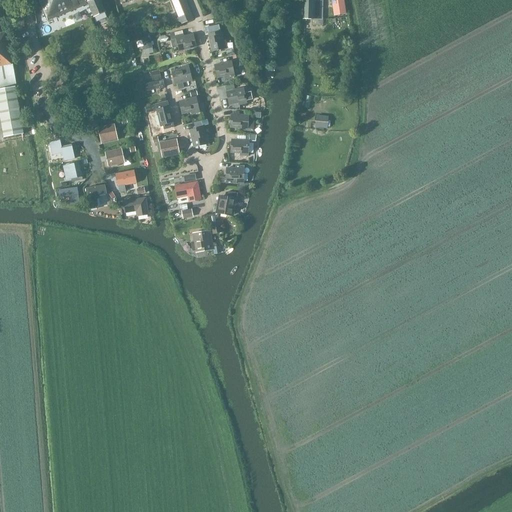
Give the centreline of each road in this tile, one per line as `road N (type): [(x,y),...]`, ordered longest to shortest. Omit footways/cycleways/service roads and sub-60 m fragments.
road 1 (residential): [(97,176),(88,142),(52,122),(24,0)]
road 2 (residential): [(205,159),(220,150),(222,136),(193,0)]
